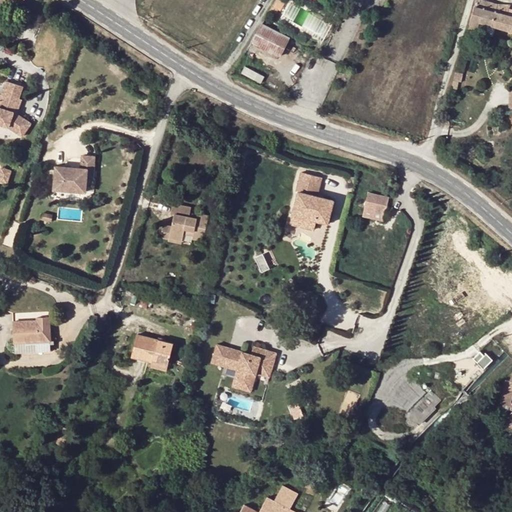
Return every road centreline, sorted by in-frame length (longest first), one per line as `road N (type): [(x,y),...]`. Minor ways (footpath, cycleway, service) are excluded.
road 1 (secondary): [(420,164),(245,102),(79,0)]
road 2 (unknown): [(183,68),(116,284),(103,304),(74,312)]
road 3 (unclassified): [(420,164),(470,0)]
road 4 (unknown): [(302,122),(362,0)]
